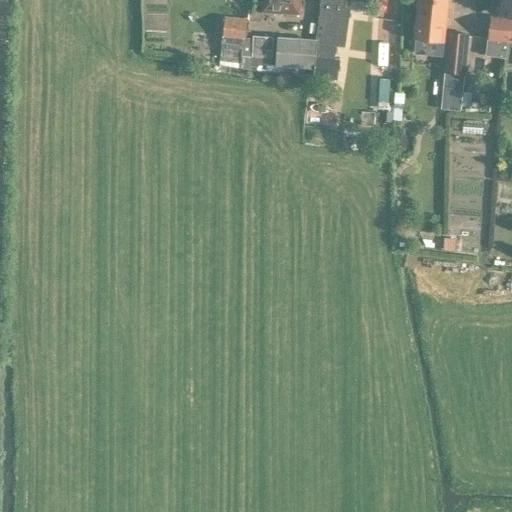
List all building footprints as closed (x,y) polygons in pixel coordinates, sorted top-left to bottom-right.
[(262,0),(262,11),(297,14),(297,0),(262,0)] [(322,0),(322,7),(317,45),(314,64),(335,67),(337,48),(340,35),(336,34),(341,0),(322,0)] [(445,1),(438,0),(418,0),(414,39),(441,41),(445,1)] [(261,19),(262,11),(249,10),(248,18),(261,19)] [(223,18),(220,45),(219,55),(218,65),(238,67),(238,70),(269,72),(269,74),(295,76),(296,68),(274,67),(269,66),(270,60),(272,38),(252,36),(251,41),(251,40),(244,40),(246,20),(223,18)] [(506,43),(511,43),(511,21),(509,21),(490,18),(484,56),(504,58),(506,43)] [(443,73),(463,76),(467,35),(447,33),(443,73)] [(296,68),(305,69),(313,69),(315,40),(277,37),(274,67),(296,68)] [(401,62),(401,70),(411,70),(411,62),(401,62)] [(484,82),(492,87),(495,83),(487,78),(484,82)] [(450,121),(450,129),(458,130),(459,121),(450,121)] [(443,239),(442,250),(455,251),(456,240),(443,239)]
